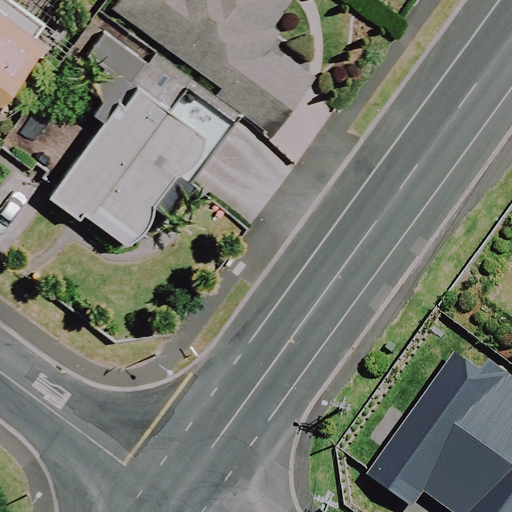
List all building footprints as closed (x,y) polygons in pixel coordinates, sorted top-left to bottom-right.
[(129,29),(245,110),(271,131),(310,82),(264,46),(298,2),(296,0),(127,0),(119,11),(134,23),(129,29)] [(0,110),(45,46),(0,14),(0,110)] [(245,110),(129,29),(85,91),(116,113),(56,196),(127,247),(177,177),(190,187),(245,110)] [(284,182),(240,148),(202,198),(246,232),(284,182)] [(42,204),(7,181),(0,191),(0,259),(5,263),(42,204)] [(511,511),(511,394),(487,375),(430,450),(459,473),(452,482),(492,511),(511,511)]
